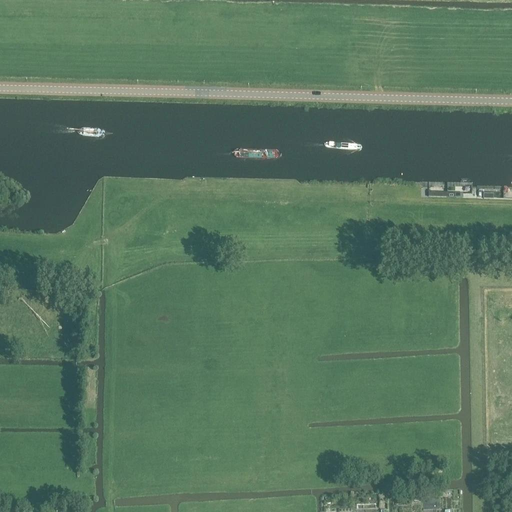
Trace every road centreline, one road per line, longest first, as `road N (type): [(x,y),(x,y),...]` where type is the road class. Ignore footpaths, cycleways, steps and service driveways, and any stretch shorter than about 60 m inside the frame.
road 1 (tertiary): [(511,102),(0,88)]
road 2 (track): [(369,199),(511,203)]
